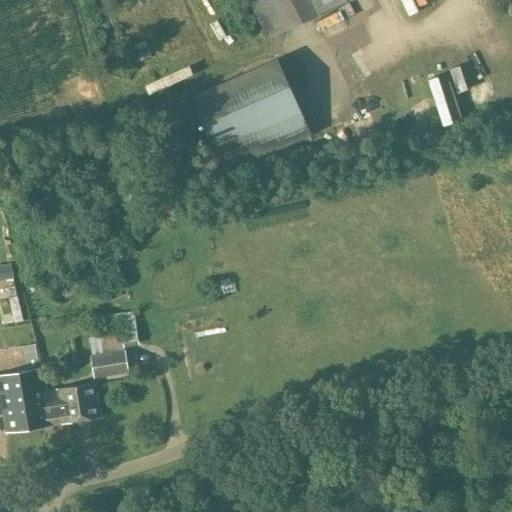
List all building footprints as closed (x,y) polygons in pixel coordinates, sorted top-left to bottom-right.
[(247,0),(268,41),(347,0),(247,0)] [(412,0),(417,9),(433,0),(412,0)] [(277,59),(190,98),(224,174),(311,135),(277,59)] [(455,69),(462,92),(475,88),(468,65),(455,69)] [(447,74),(433,78),(447,125),(461,121),(447,74)] [(0,306),(0,307),(4,325),(27,319),(23,301),(0,306)] [(117,337),(89,341),(95,379),(128,374),(124,349),(139,346),(134,312),(113,315),(117,337)] [(43,369),(0,376),(0,394),(6,433),(52,426),(101,418),(95,385),(46,393),(43,369)] [(316,480),(295,488),(300,504),(322,497),(316,480)]
